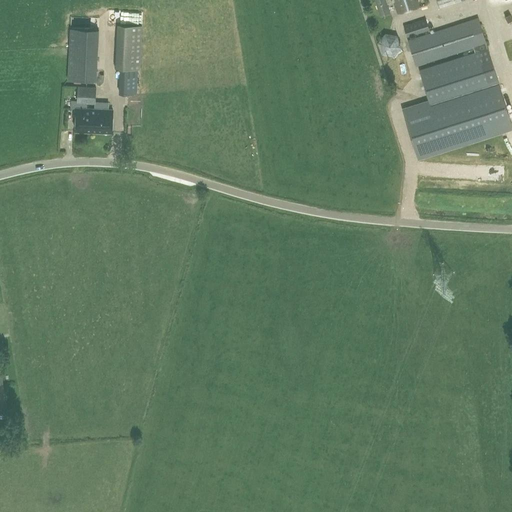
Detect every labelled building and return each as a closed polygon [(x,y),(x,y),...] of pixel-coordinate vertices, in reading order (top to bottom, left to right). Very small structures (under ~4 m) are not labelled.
[(419,6),(417,0),(375,0),(380,14),(389,11),(387,3),(394,1),(398,13),(419,6)] [(416,66),(473,47),(475,52),(419,69),(432,110),(426,111),(423,103),(403,109),(417,156),(511,126),(511,123),(488,48),(487,48),(486,43),(478,17),(408,39),(416,66)] [(426,19),(404,26),(407,37),(429,30),(426,19)] [(117,24),(115,68),(140,69),(142,25),(117,24)] [(95,80),(98,30),(70,28),(67,78),(75,78),(95,80)] [(383,51),(402,47),(398,29),(379,33),(383,51)] [(120,69),(119,92),(137,93),(138,70),(120,69)] [(78,103),(78,108),(87,108),(87,103),(95,104),(96,87),(77,86),(76,103),(78,103)] [(77,108),(76,131),(112,133),(113,110),(87,108),(78,108),(77,108)] [(0,439),(0,451),(11,447),(7,436),(0,439)]
